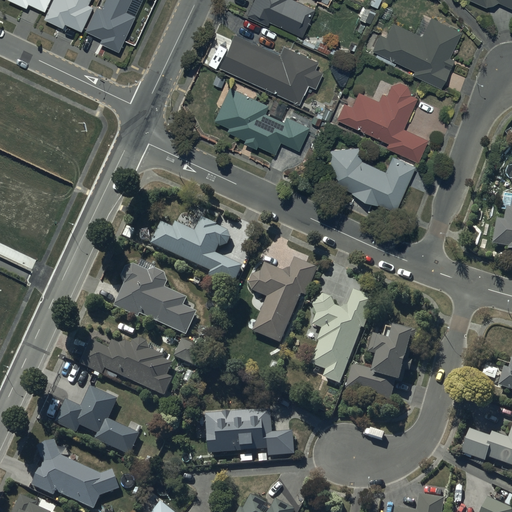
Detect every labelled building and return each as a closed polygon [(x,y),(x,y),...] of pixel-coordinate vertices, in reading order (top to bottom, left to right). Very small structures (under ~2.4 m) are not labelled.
[(7,0),(26,8),(28,4),(44,12),(49,0),(7,0)] [(90,0),(53,0),(45,20),(63,29),(65,24),(82,32),(93,8),(88,6),(90,0)] [(132,0),(106,0),(102,10),(97,8),(86,32),(102,39),(100,43),(119,52),(136,16),(127,12),(132,0)] [(253,0),(247,17),(268,26),(269,23),(304,38),(316,10),(293,0),(253,0)] [(383,0),(370,0),(369,4),(379,9),(383,0)] [(511,0),(468,0),(486,8),(498,3),(511,9),(511,0)] [(376,13),(363,7),(360,12),(362,13),(359,20),(366,23),(366,22),(370,24),(376,13)] [(462,32),(432,18),(426,30),(418,26),(415,32),(393,22),(386,38),(379,35),(371,52),(415,71),(412,76),(442,89),(455,60),(450,58),(462,32)] [(280,56),(235,35),(220,68),(300,105),(308,86),(315,89),(323,73),(315,69),(318,63),(284,47),(280,56)] [(333,46),(321,41),(320,43),(317,42),(315,47),(317,48),(317,50),(329,55),(333,46)] [(428,140),(404,129),(417,99),(410,96),(410,95),(410,94),(410,93),(410,92),(410,91),(409,90),(409,89),(408,89),(408,88),(408,87),(407,87),(406,86),(405,85),(404,85),(404,84),(403,84),(402,84),(401,84),(400,84),(399,84),(398,84),(397,84),(396,84),(395,84),(394,85),(393,86),(392,86),(392,87),(391,87),(391,88),(387,97),(382,95),(379,102),(358,92),(351,107),(344,104),(337,119),(388,144),(386,148),(418,162),(428,140)] [(268,106),(230,88),(214,121),(229,128),(227,132),(245,141),(244,143),(256,149),(258,146),(275,155),(281,142),(300,151),(310,128),(287,117),(285,122),(265,113),(268,106)] [(359,145),(326,147),(329,183),(350,190),(349,192),(362,199),(376,202),(393,210),(413,164),(390,154),(383,169),(359,158),(359,145)] [(504,223),(497,222),(492,247),(508,250),(508,253),(511,253),(511,195),(506,194),(504,209),(507,210),(504,223)] [(161,226),(151,247),(210,275),(208,279),(232,291),(242,269),(216,257),(219,250),(220,250),(221,250),(222,250),(223,250),(224,250),(225,249),(226,249),(227,248),(228,247),(229,246),(230,245),(230,244),(230,243),(230,242),(230,241),(230,240),(230,239),(230,238),(230,237),(229,236),(228,235),(227,234),(226,233),(216,229),(217,228),(201,221),(195,234),(175,226),(173,231),(161,226)] [(306,297),(317,267),(294,259),(289,268),(282,271),(264,264),(260,272),(259,272),(258,272),(257,272),(256,273),(255,273),(254,273),(253,274),(252,275),(251,275),(251,276),(250,277),(250,278),(249,279),(249,280),(248,281),(248,282),(248,283),(248,284),(248,285),(249,286),(249,287),(249,288),(250,289),(251,290),(252,291),(252,292),(266,298),(251,333),(282,344),(300,295),(306,297)] [(114,310),(138,320),(139,318),(187,338),(197,314),(183,308),(187,300),(165,290),(167,284),(163,276),(155,273),(149,275),(134,268),(126,270),(121,280),(124,287),(114,310)] [(365,333),(375,300),(353,293),(347,307),(341,311),(334,308),(331,301),(331,300),(330,300),(330,299),(329,299),(328,299),(328,298),(327,298),(326,298),(325,298),(324,298),(323,298),(322,298),(321,298),(320,298),(319,298),(319,299),(318,299),(317,299),(317,300),(316,300),(316,301),(315,301),(315,302),(314,302),(314,303),(313,304),(313,305),(313,306),(312,306),(312,307),(312,308),(312,309),(316,317),(312,328),(321,332),(317,345),(318,345),(310,367),(326,373),(323,380),(341,387),(361,331),(365,333)] [(415,333),(386,325),(382,339),(374,337),(368,356),(374,358),(373,360),(377,361),(373,373),(353,367),(346,392),(391,405),(395,388),(400,389),(401,385),(403,385),(406,374),(410,375),(413,364),(409,363),(410,360),(408,359),(415,333)] [(151,353),(147,345),(139,341),(131,344),(130,346),(126,344),(120,347),(112,343),(109,351),(90,343),(79,367),(104,378),(106,374),(165,400),(173,380),(168,378),(173,366),(162,361),(163,358),(151,353)] [(201,351),(181,342),(174,359),(194,368),(201,351)] [(511,360),(509,372),(503,370),(498,390),(511,394),(511,360)] [(117,398),(90,385),(80,406),(65,399),(55,421),(77,432),(81,426),(98,434),(95,438),(131,455),(141,434),(108,418),(117,398)] [(271,413),(205,418),(209,457),(267,452),(268,461),(295,459),(293,434),(272,436),(271,413)] [(490,436),(471,429),(462,455),(486,463),(487,458),(511,466),(511,424),(507,438),(491,432),(490,436)] [(113,469),(100,474),(60,455),(55,440),(35,447),(39,459),(36,467),(39,468),(31,486),(53,497),(55,492),(93,510),(100,497),(120,490),(113,469)] [(35,500),(20,493),(19,495),(18,494),(9,511),(43,511),(32,507),(35,500)] [(445,501),(419,497),(416,511),(407,511),(394,510),(393,511),(448,511),(449,506),(444,505),(445,501)] [(293,511),(276,503),(270,511),(264,511),(266,508),(250,499),(242,511),(240,511),(239,511),(293,511)] [(511,511),(488,502),(482,511),(511,511)]
